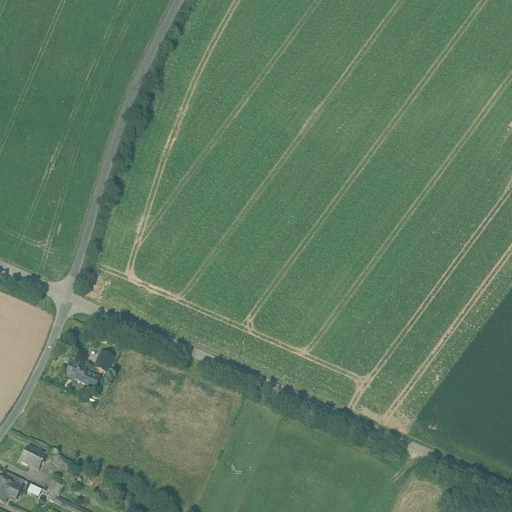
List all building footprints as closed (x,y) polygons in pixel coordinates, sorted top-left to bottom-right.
[(113,358),(102,353),(100,359),(110,363),(113,358)] [(110,363),(100,359),(98,364),(108,368),(110,363)] [(88,369),(72,362),(66,377),(96,390),(100,379),(86,373),(88,369)] [(108,368),(98,364),(95,369),(106,373),(108,368)] [(46,457),(28,447),(20,462),(39,472),(46,457)] [(72,465),(57,457),(54,465),(68,472),(72,465)] [(82,473),(79,471),(74,482),(80,486),(88,471),(84,469),(82,473)] [(24,482),(8,474),(5,482),(13,485),(14,485),(21,489),(24,482)] [(5,482),(0,479),(0,503),(4,505),(7,500),(9,499),(15,502),(21,489),(14,485),(13,485),(5,482)] [(64,488),(53,482),(48,493),(58,498),(64,488)] [(27,493),(38,497),(41,489),(30,485),(27,493)]
